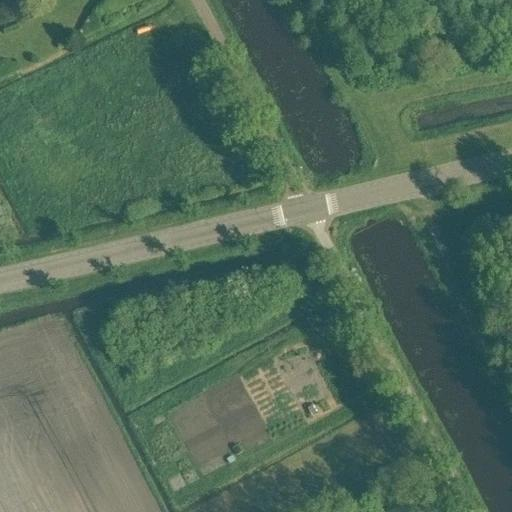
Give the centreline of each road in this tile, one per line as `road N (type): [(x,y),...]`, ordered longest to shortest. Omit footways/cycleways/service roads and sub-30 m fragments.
road 1 (unclassified): [(469,511),(310,213)]
road 2 (tertiary): [(310,213),(0,283)]
road 3 (unclassified): [(310,213),(198,0)]
road 4 (tertiary): [(310,213),(511,166)]
